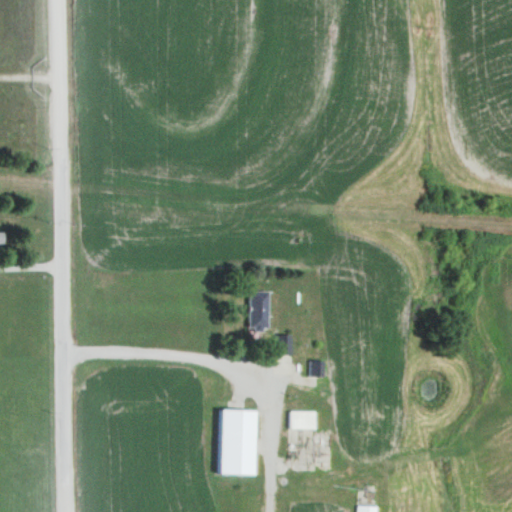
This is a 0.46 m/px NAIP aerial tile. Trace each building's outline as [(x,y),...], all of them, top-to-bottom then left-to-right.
[(246,329),(265,329),(265,290),(246,290),(246,329)] [(272,334),(272,354),(289,354),(289,334),(272,334)] [(321,376),(321,360),(307,360),(307,376),(321,376)] [(215,474),(250,476),(252,410),(217,408),(215,474)] [(311,410),(287,410),(287,429),(311,429),(311,410)]
